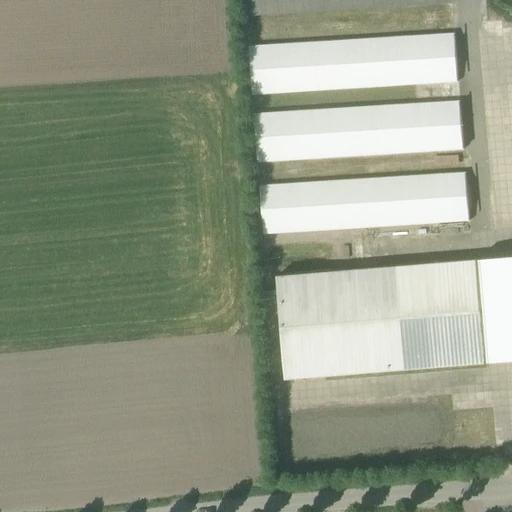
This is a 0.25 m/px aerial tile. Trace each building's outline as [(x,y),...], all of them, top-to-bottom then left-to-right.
[(245,0),(247,15),(446,0),(245,0)] [(456,31),(249,44),(252,94),(459,81),(456,31)] [(461,100),(254,112),(257,162),(465,149),(461,100)] [(466,172),(260,184),(264,234),(470,221),(466,172)] [(486,364),(477,260),(276,277),(285,380),(486,364)]
